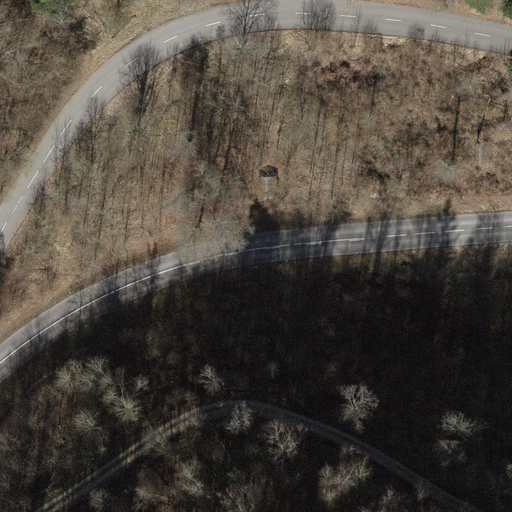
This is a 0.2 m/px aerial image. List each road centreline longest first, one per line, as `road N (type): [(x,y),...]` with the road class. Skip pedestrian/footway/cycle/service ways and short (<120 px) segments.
road 1 (tertiary): [(511,44),(345,14),(269,12),(212,24),(140,56),(101,90),(60,136),(0,234)]
road 2 (tertiary): [(0,366),(78,308),(148,277),(264,245),(511,225)]
road 3 (track): [(40,511),(170,421),(229,404),(306,415),(488,511)]
